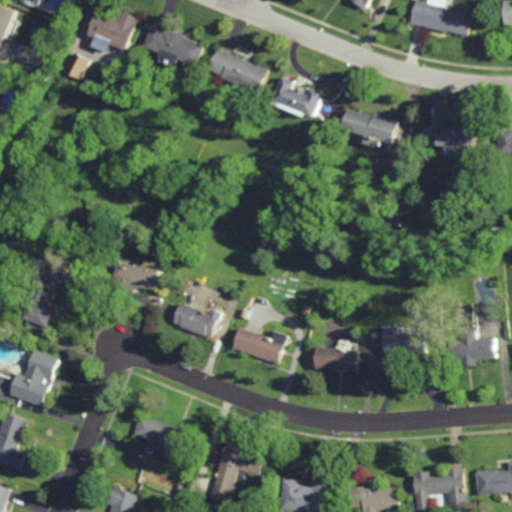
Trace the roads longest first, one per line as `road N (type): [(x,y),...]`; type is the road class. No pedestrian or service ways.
road 1 (residential): [(511,412),(314,417),(129,355),(115,366),(59,511)]
road 2 (residential): [(511,83),(408,72),(222,0)]
